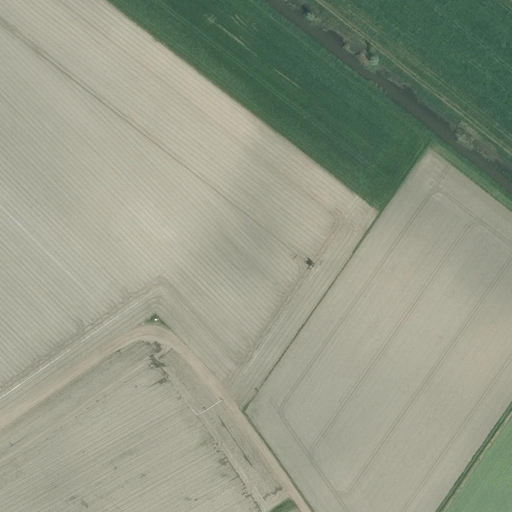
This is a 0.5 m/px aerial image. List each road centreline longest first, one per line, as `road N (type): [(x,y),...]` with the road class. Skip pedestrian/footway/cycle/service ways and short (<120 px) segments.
road 1 (track): [(307,511),(236,411),(178,341),(157,329),(135,333),(0,419)]
road 2 (track): [(318,0),(511,154)]
